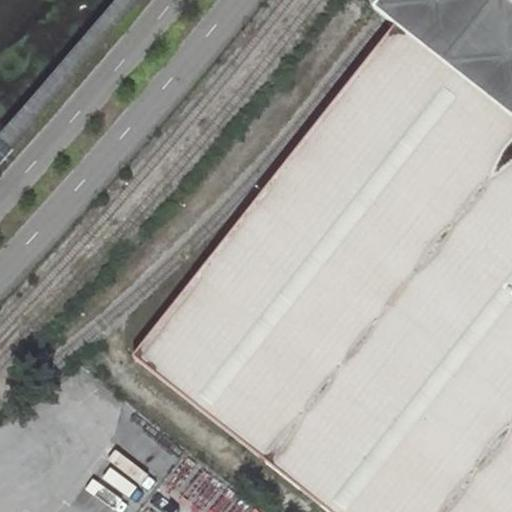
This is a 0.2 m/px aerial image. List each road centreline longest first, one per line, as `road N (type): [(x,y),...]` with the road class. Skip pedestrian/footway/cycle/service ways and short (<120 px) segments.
road 1 (secondary): [(0,272),(235,0)]
road 2 (secondary): [(172,0),(0,200)]
